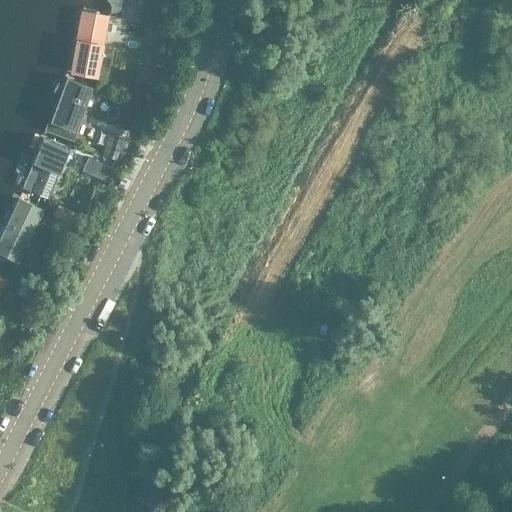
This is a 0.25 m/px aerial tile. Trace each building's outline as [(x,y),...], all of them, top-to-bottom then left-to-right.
[(147,0),(146,27),(163,28),(164,0),(147,0)] [(69,74),(97,79),(108,14),(81,9),(69,74)] [(46,131),(74,141),(94,88),(65,77),(46,131)] [(19,187),(48,200),(71,150),(42,136),(19,187)] [(0,233),(0,253),(19,263),(45,209),(18,197),(0,233)]
